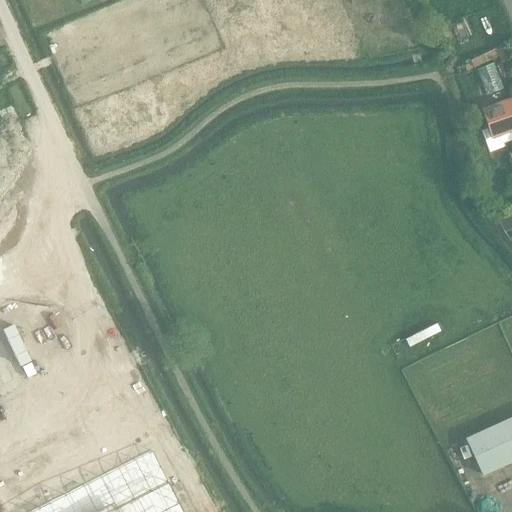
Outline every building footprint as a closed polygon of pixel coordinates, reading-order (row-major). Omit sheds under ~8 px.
[(503,48),(497,51),(500,56),(503,63),(507,61),(511,59),(506,47),(503,48)] [(511,100),(482,112),(491,138),(511,130),(511,100)] [(511,213),(497,219),(500,228),(503,232),(511,228),(511,213)] [(482,476),(511,461),(511,417),(465,439),(482,476)] [(182,511),(151,450),(28,511),(182,511)]
